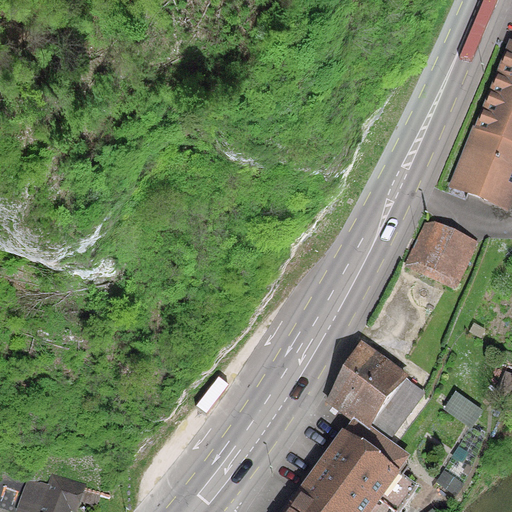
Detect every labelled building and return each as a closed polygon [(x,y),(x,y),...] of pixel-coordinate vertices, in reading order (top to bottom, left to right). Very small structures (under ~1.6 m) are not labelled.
[(511,189),(511,49),(510,49),(451,187),(503,209),(511,189)] [(478,246),(427,222),(405,266),(457,291),(478,246)] [(401,382),(361,354),(330,400),(370,427),(401,382)] [(485,410),(456,391),(443,410),(472,429),(485,410)] [(366,511),(406,456),(353,420),(288,511),(366,511)] [(78,511),(85,489),(53,479),(50,489),(29,483),(20,511),(24,511),(69,511),(71,509),(78,511)]
